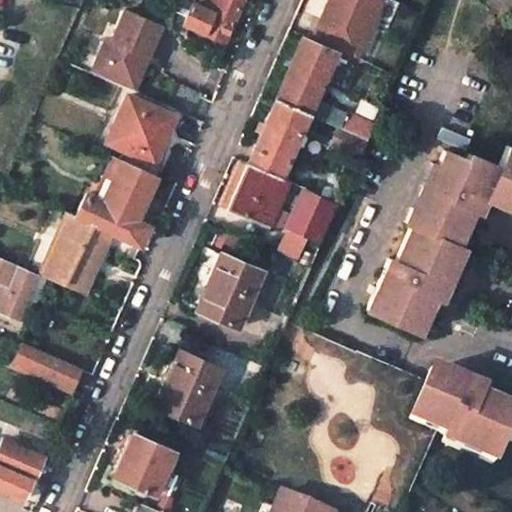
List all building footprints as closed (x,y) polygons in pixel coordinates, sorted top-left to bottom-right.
[(240,0),(201,0),(199,6),(192,3),(184,23),(222,40),(237,9),(240,0)] [(379,0),(328,0),(326,6),(312,38),(355,56),(379,0)] [(165,26),(130,11),(117,42),(111,40),(96,74),(131,89),(145,55),(151,58),(158,43),(165,26)] [(333,50),(301,36),(287,68),(274,96),(308,111),(340,125),(367,138),(373,125),(312,97),(333,50)] [(137,91),(151,58),(145,55),(131,89),(137,91)] [(198,92),(176,83),(166,104),(189,115),(198,92)] [(173,115),(127,94),(106,140),(122,148),(118,156),(121,158),(154,173),(159,163),(153,160),(162,138),(173,115)] [(308,111),(274,96),(261,128),(246,161),(279,176),(308,111)] [(367,138),(340,125),(332,143),(359,156),(367,138)] [(511,152),(506,150),(497,169),(467,156),(464,164),(444,154),(437,170),(431,168),(404,225),(410,229),(393,265),(387,262),(363,311),(414,335),(431,298),(437,301),(445,284),(472,225),(482,203),(507,214),(511,216),(511,152)] [(154,173),(121,158),(101,199),(85,192),(74,214),(110,230),(117,233),(138,243),(147,222),(142,220),(148,207),(153,195),(146,192),(154,173)] [(279,176),(246,161),(237,183),(226,206),(266,225),(287,180),(279,176)] [(330,203),(301,189),(285,225),(315,239),(330,203)] [(68,211),(43,265),(39,274),(45,277),(58,283),(60,284),(62,281),(82,291),(95,262),(110,230),(74,214),(68,211)] [(138,243),(117,233),(110,246),(133,256),(138,243)] [(259,269),(219,252),(207,280),(195,307),(234,325),(259,269)] [(35,272),(0,256),(0,309),(15,317),(35,272)] [(39,274),(35,272),(15,317),(25,321),(35,299),(45,277),(39,274)] [(423,386),(301,332),(236,477),(278,497),(271,511),(364,511),(367,506),(380,511),(396,511),(425,445),(488,474),(500,447),(511,452),(511,417),(494,410),(476,402),(479,395),(429,374),(423,386)] [(78,367),(21,342),(15,357),(19,359),(16,365),(69,389),(78,367)] [(216,366),(177,350),(165,378),(153,406),(191,422),(216,366)] [(170,450),(130,432),(119,454),(111,474),(152,492),(170,450)] [(40,456),(0,437),(0,465),(30,479),(40,456)] [(0,465),(0,489),(34,504),(43,485),(30,479),(0,465)] [(162,511),(136,501),(131,511),(162,511)]
